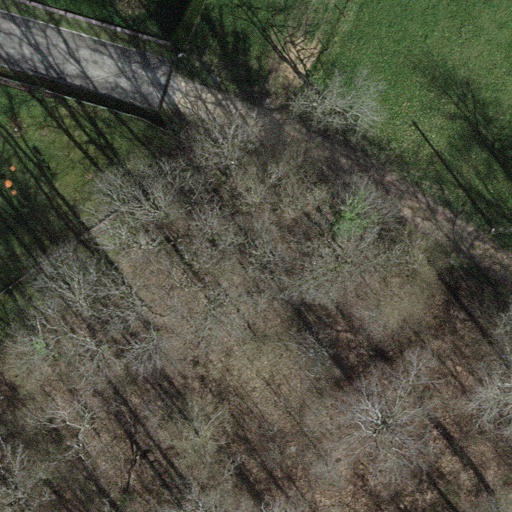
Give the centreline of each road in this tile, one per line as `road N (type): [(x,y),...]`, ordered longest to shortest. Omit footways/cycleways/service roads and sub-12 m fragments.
road 1 (track): [(162,85),(511,274)]
road 2 (residential): [(0,37),(162,85)]
